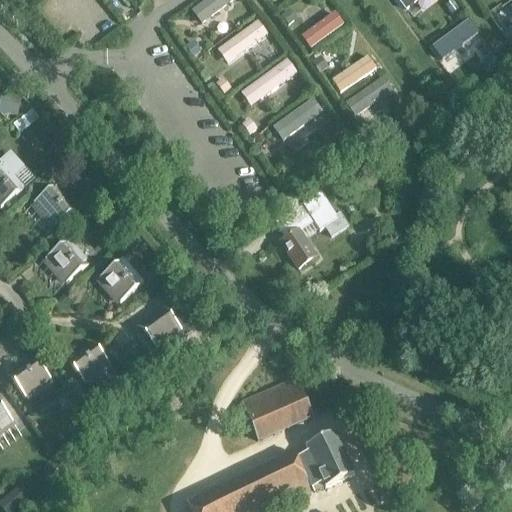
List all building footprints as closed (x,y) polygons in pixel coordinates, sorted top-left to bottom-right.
[(201,27),(238,0),(237,0),(209,0),(191,14),(201,27)] [(310,52),(343,27),(334,15),(301,40),(310,52)] [(260,20),(216,55),(225,66),(243,52),(247,56),(255,50),(254,49),(272,35),(260,20)] [(440,63),(474,37),(465,26),(432,51),(440,63)] [(340,96),(375,72),(367,59),(331,84),(340,96)] [(282,68),(246,93),(254,105),(274,90),(277,94),(284,90),(281,86),(291,79),(282,68)] [(355,120),(392,94),(383,81),(346,107),(355,120)] [(282,145),(319,118),(310,104),(273,131),(282,145)] [(0,167),(0,209),(21,191),(11,180),(19,173),(6,158),(0,163),(0,167)] [(31,206),(52,230),(75,210),(54,186),(31,206)] [(340,216),(335,219),(320,196),(273,226),(281,237),(284,235),(287,241),(280,246),(297,272),(313,262),(296,235),(313,224),(319,233),(324,230),(331,240),(348,229),(340,216)] [(44,263),(64,287),(87,267),(66,243),(44,263)] [(97,281),(118,305),(141,286),(120,262),(97,281)] [(136,328),(154,352),(180,333),(162,309),(136,328)] [(64,363),(82,388),(108,369),(90,344),(64,363)] [(6,377),(24,402),(49,383),(31,358),(6,377)] [(242,407),(259,445),(313,421),(297,383),(242,407)] [(0,432),(11,425),(0,409),(0,432)] [(322,489),(324,493),(352,480),(333,438),(304,451),(306,455),(296,459),(310,490),(317,487),(319,491),(322,489)] [(184,507),(186,511),(286,511),(311,501),(291,458),(184,507)] [(0,504),(0,509),(2,511),(16,511),(30,500),(20,488),(0,504)]
